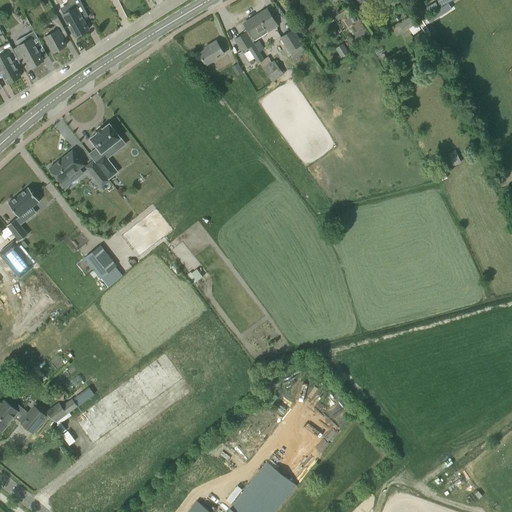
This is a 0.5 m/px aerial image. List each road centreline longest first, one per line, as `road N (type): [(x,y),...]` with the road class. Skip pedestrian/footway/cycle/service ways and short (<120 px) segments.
road 1 (tertiary): [(0,146),(53,102),(213,0)]
road 2 (residential): [(181,0),(0,114)]
